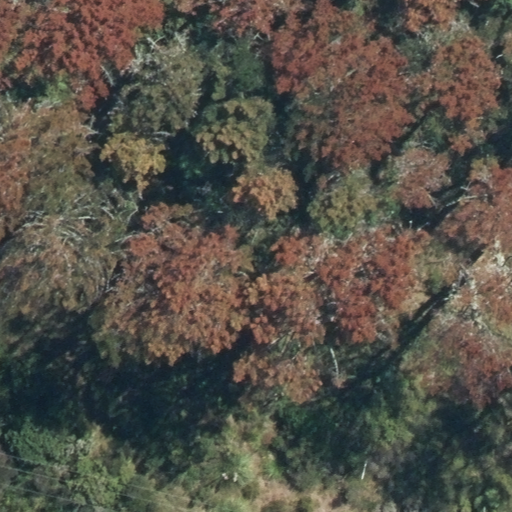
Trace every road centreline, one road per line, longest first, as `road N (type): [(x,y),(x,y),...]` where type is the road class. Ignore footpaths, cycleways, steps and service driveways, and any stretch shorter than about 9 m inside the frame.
road 1 (track): [(511,14),(456,268),(341,511)]
road 2 (track): [(162,511),(0,304)]
